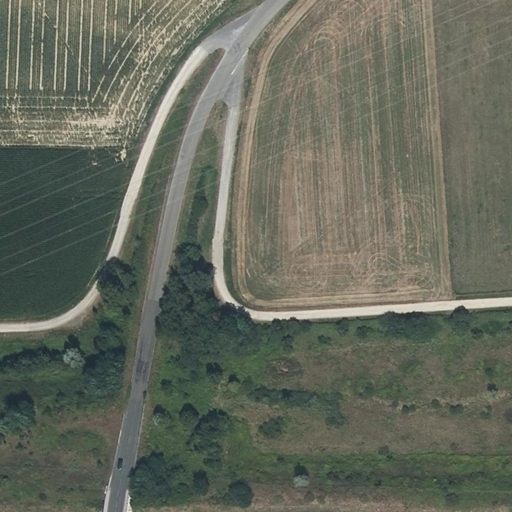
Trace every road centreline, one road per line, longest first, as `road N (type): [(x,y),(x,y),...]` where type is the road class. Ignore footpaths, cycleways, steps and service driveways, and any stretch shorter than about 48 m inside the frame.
road 1 (track): [(243,42),(217,256),(227,300),(271,318),(511,303)]
road 2 (unclassified): [(116,511),(164,251),(197,123),(221,72),(279,0)]
road 3 (track): [(0,326),(58,320),(90,299),(184,74),(213,43),(246,38)]
